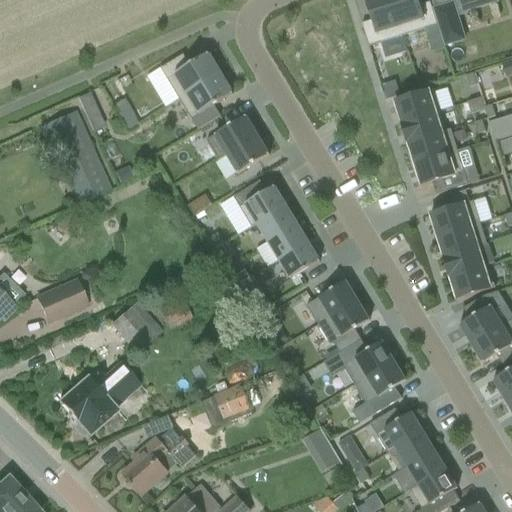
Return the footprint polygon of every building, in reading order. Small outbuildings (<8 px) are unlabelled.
[(369,48),(404,38),(391,0),(365,0),(372,22),(362,25),(369,48)] [(391,0),(404,38),(437,27),(430,2),(420,5),(418,0),(391,0)] [(446,47),(465,41),(458,18),(468,15),(463,0),(451,0),(453,5),(435,11),(446,47)] [(442,42),(430,46),(432,54),(445,50),(442,42)] [(161,70),(180,101),(221,76),(208,56),(190,67),(184,56),(161,70)] [(511,62),(502,66),(507,79),(511,77),(511,62)] [(386,100),(420,88),(415,72),(380,84),(386,100)] [(221,76),(180,101),(198,132),(201,130),(221,118),(214,107),(233,96),(221,76)] [(470,90),(477,87),(474,76),(466,78),(470,90)] [(402,124),(440,112),(433,91),(395,102),(402,124)] [(83,111),(94,106),(89,95),(78,100),(83,111)] [(481,97),(485,109),(493,106),(489,95),(481,97)] [(481,100),(474,102),(477,114),(485,111),(481,100)] [(496,118),(493,106),(485,109),(488,120),(496,118)] [(112,192),(76,112),(40,128),(76,208),(112,192)] [(440,112),(402,124),(408,145),(446,133),(440,112)] [(132,115),(121,121),(127,132),(139,125),(132,115)] [(511,117),(490,124),(496,143),(511,138),(511,117)] [(215,137),(226,157),(258,138),(246,118),(215,137)] [(478,137),(486,134),(482,123),(475,125),(478,137)] [(415,165),(458,152),(452,131),(446,133),(408,145),(415,165)] [(270,157),(258,138),(226,157),(238,176),(270,157)] [(161,154),(174,181),(202,167),(189,140),(161,154)] [(511,140),(500,144),(504,157),(511,154),(511,140)] [(458,152),(415,165),(422,187),(434,183),(438,195),(469,186),(458,152)] [(116,175),(120,184),(131,179),(127,170),(116,175)] [(258,226),(286,209),(286,208),(274,189),(267,193),(260,183),(234,199),(252,229),(258,226)] [(431,216),(438,238),(480,225),(473,203),(470,205),(466,192),(444,199),(448,211),(431,216)] [(194,217),(202,212),(196,202),(187,207),(194,217)] [(268,244),(296,227),(286,209),(258,226),(268,244)] [(511,218),(511,215),(503,218),(507,229),(511,227),(511,218)] [(60,225),(71,236),(80,228),(68,216),(60,225)] [(480,225),(438,238),(444,258),(479,248),(479,249),(487,247),(480,225)] [(296,227),(268,244),(279,261),(307,244),(296,227)] [(308,244),(307,244),(279,261),(291,281),(320,264),(308,244)] [(214,252),(219,260),(227,254),(223,246),(214,252)] [(189,249),(191,266),(206,263),(204,247),(189,249)] [(444,258),(451,279),(485,268),(479,249),(479,248),(444,258)] [(485,268),(451,279),(457,301),(495,289),(488,266),(485,268)] [(236,278),(241,285),(250,280),(245,272),(236,278)] [(81,280),(84,283),(89,281),(90,276),(86,274),(82,275),(81,280)] [(0,319),(1,318),(4,321),(15,309),(14,308),(24,297),(2,275),(0,277),(0,319)] [(34,299),(47,327),(88,309),(75,280),(34,299)] [(250,280),(241,285),(246,293),(255,288),(250,280)] [(318,327),(358,303),(346,283),(307,307),(318,327)] [(170,331),(192,321),(183,300),(161,310),(170,331)] [(370,322),(358,303),(318,327),(330,346),(334,344),(340,355),(361,342),(355,331),(370,322)] [(459,327),(471,346),(502,327),(491,308),(459,327)] [(136,356),(156,339),(131,309),(111,327),(136,356)] [(267,334),(278,327),(271,316),(260,324),(267,334)] [(511,347),(511,343),(502,327),(471,346),(483,366),(511,347)] [(355,387),(394,363),(383,344),(343,367),(355,387)] [(394,363),(355,387),(366,406),(367,406),(385,395),(406,382),(394,363)] [(86,379),(58,404),(77,425),(75,431),(81,437),(86,436),(88,438),(117,414),(114,412),(140,389),(120,365),(94,388),(86,379)] [(511,370),(493,382),(504,402),(511,397),(511,370)] [(312,391),(303,377),(293,383),(302,397),(312,391)] [(249,384),(206,402),(209,412),(220,407),(224,419),(224,421),(225,421),(227,425),(252,415),(244,397),(253,394),(249,384)] [(396,451),(423,434),(412,415),(401,421),(395,410),(370,425),(388,455),(396,451)] [(323,430),(303,439),(320,475),(340,465),(323,430)] [(407,469),(434,452),(423,434),(396,451),(407,469)] [(135,466),(123,477),(141,498),(153,487),(161,491),(168,485),(165,476),(178,464),(181,468),(193,456),(174,435),(161,448),(154,440),(131,462),(135,466)] [(446,471),(434,452),(407,469),(399,474),(410,492),(446,471)] [(367,466),(363,460),(360,459),(349,465),(354,473),(367,466)] [(355,475),(361,485),(368,481),(362,471),(355,475)] [(422,511),(457,490),(446,471),(410,492),(422,511)] [(36,511),(7,479),(0,485),(0,511),(36,511)] [(199,488),(172,511),(249,511),(236,497),(221,511),(199,488)] [(351,500),(347,494),(333,505),(329,500),(313,506),(318,511),(336,511),(338,510),(351,500)]
